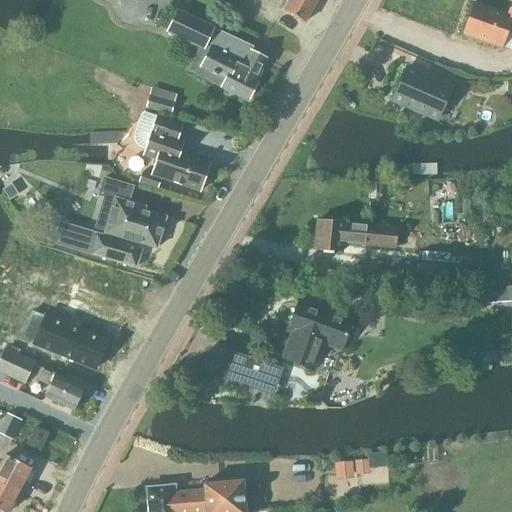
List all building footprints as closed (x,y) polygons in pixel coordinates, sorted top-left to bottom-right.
[(305,23),(317,0),(289,0),(284,11),(305,23)] [(511,31),(511,0),(507,16),(474,4),(463,35),(501,48),(507,30),(511,31)] [(177,11),(167,32),(200,48),(189,71),(247,101),(257,81),(267,60),(248,51),(246,57),(207,39),(213,27),(177,11)] [(392,99),(440,120),(454,89),(406,68),(392,99)] [(171,115),(175,101),(150,94),(146,109),(171,115)] [(137,146),(145,149),(143,156),(156,160),(151,175),(144,173),(141,184),(157,189),(160,178),(200,192),(210,164),(179,153),(184,140),(178,138),(182,124),(146,111),(140,116),(133,137),(137,146)] [(92,130),(92,140),(120,141),(121,131),(92,130)] [(112,246),(132,252),(135,242),(157,249),(166,218),(144,211),(145,207),(128,202),(133,187),(104,178),(99,195),(114,200),(104,233),(114,236),(112,246)] [(395,248),(397,228),(317,221),(314,249),(342,252),(343,240),(351,240),(351,244),(395,248)] [(416,286),(418,266),(371,261),(369,281),(416,286)] [(131,309),(140,287),(92,267),(88,276),(108,284),(103,297),(131,309)] [(422,268),(421,283),(421,291),(459,293),(460,270),(422,268)] [(488,291),(488,303),(511,302),(511,287),(507,287),(507,290),(488,291)] [(343,346),(352,320),(299,301),(288,330),(296,333),(286,360),(313,370),(325,339),(343,346)] [(42,316),(30,344),(92,370),(104,341),(42,316)] [(223,351),(215,376),(273,396),(282,371),(223,351)] [(0,359),(0,373),(24,384),(32,365),(3,352),(0,359)] [(78,397),(83,388),(41,368),(36,379),(51,386),(45,398),(72,410),(74,407),(78,406),(80,401),(78,397)] [(0,429),(0,433),(12,439),(21,421),(7,415),(0,429)] [(40,450),(47,434),(34,428),(27,444),(40,450)] [(0,481),(18,491),(30,469),(5,455),(0,464),(0,481)] [(350,461),(332,463),(334,479),(352,477),(350,461)] [(131,480),(131,511),(159,511),(159,510),(188,509),(188,511),(224,511),(223,477),(187,478),(187,484),(159,485),(158,479),(131,480)] [(7,511),(18,491),(0,481),(0,511),(1,511),(7,511)]
